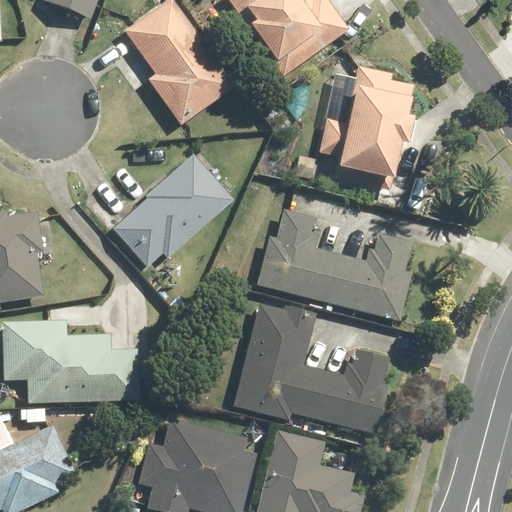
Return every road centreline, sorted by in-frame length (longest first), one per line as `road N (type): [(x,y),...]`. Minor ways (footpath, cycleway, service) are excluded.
road 1 (residential): [(463,511),(511,341)]
road 2 (residential): [(511,109),(430,0)]
